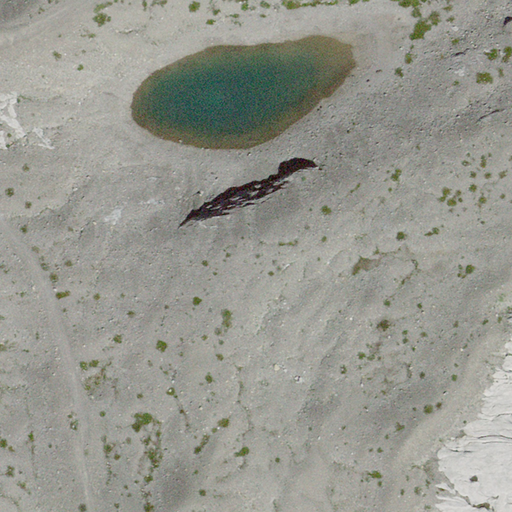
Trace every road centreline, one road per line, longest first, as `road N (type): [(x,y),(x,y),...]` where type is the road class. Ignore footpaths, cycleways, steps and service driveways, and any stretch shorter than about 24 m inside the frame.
road 1 (track): [(0,235),(66,400),(65,511)]
road 2 (track): [(111,0),(0,118)]
